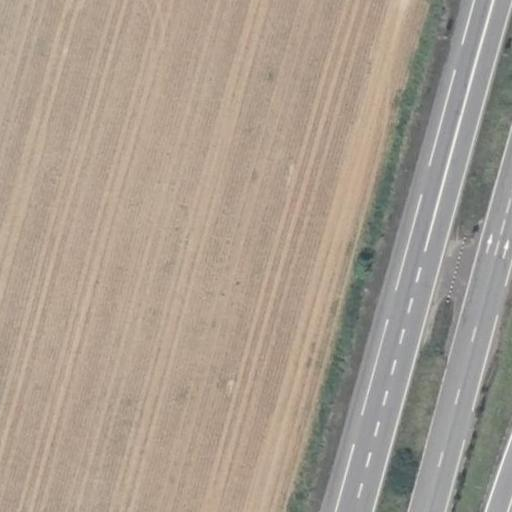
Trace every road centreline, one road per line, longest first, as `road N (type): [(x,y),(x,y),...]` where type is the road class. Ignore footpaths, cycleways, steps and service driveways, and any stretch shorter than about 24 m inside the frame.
road 1 (primary): [(426,511),(511,192)]
road 2 (primary): [(503,0),(434,254),(415,287)]
road 3 (trunk): [(485,0),(416,247),(415,287)]
road 4 (primary): [(415,287),(354,511)]
